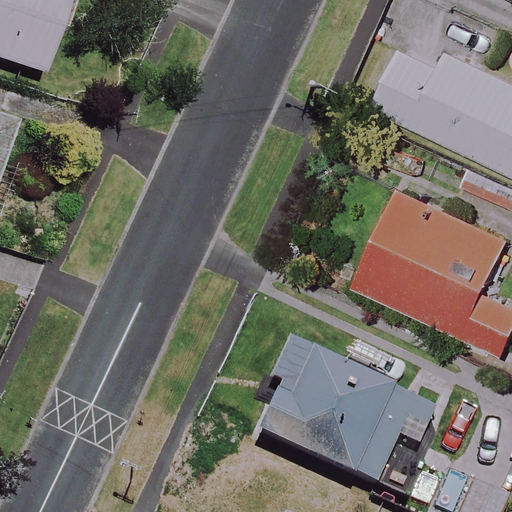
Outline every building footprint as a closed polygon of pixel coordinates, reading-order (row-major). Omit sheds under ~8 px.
[(0,0),(0,59),(41,74),(67,0),(0,0)] [(445,69),(406,50),(378,110),(511,172),(511,80),(452,53),(445,69)] [(0,169),(20,112),(0,105),(0,169)] [(358,287),(462,335),(507,355),(511,345),(511,293),(487,282),(508,236),(404,188),(358,287)] [(439,409),(293,346),(254,436),(376,489),(399,434),(424,445),(439,409)] [(492,511),(504,493),(472,474),(450,511),(492,511)]
